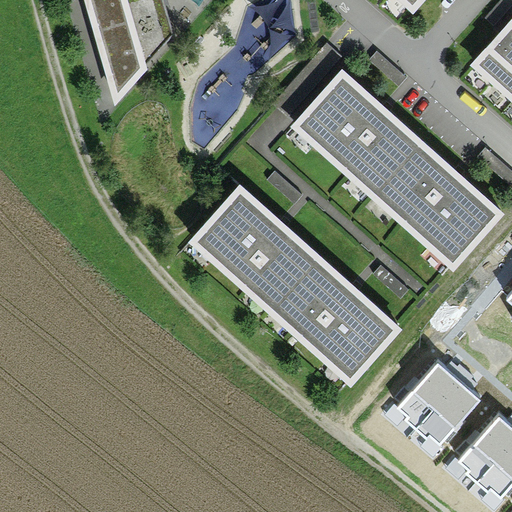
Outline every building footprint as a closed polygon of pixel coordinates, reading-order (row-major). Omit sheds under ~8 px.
[(82,0),(111,103),(168,38),(157,0),(82,0)] [(420,0),(392,0),(408,14),(420,0)] [(511,18),(469,65),(511,104),(511,18)] [(498,219),(338,76),(291,128),(451,271),(498,219)] [(394,336),(233,193),(187,245),(347,388),(394,336)] [(511,292),(502,304),(511,313),(511,292)] [(417,427),(466,369),(446,352),(397,410),(417,427)] [(466,369),(417,427),(436,443),(486,385),(466,369)] [(477,475),(511,433),(511,404),(506,400),(457,458),(477,475)] [(511,433),(477,475),(496,491),(511,473),(511,433)]
